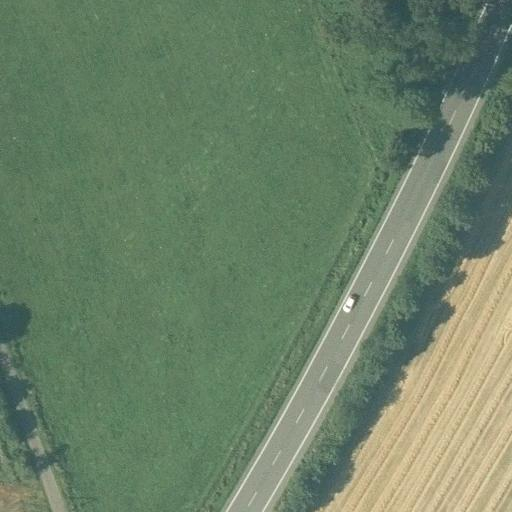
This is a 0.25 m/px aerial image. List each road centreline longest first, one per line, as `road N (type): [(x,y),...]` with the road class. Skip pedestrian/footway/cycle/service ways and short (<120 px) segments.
road 1 (secondary): [(244,511),(345,332),(504,0)]
road 2 (unclassified): [(0,349),(59,511)]
